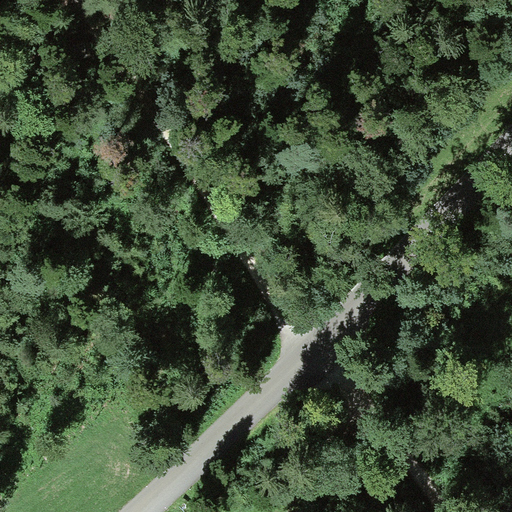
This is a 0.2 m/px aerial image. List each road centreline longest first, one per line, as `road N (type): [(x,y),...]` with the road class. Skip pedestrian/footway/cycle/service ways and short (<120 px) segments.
road 1 (track): [(426,511),(294,361),(207,195),(72,0)]
road 2 (tertiary): [(511,143),(141,511)]
